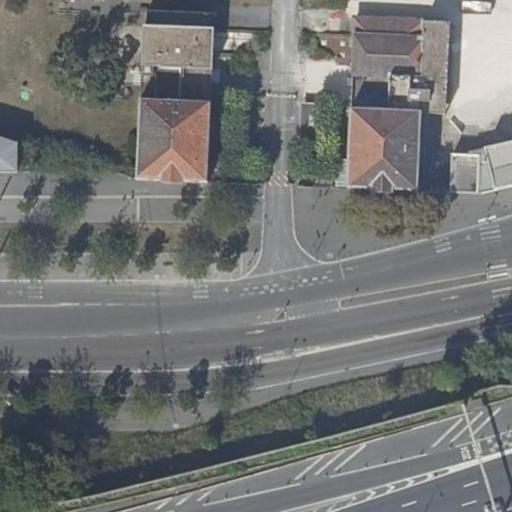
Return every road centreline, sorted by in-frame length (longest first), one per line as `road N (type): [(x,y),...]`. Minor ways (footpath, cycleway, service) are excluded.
road 1 (primary): [(511,239),(234,304),(0,319)]
road 2 (primary): [(0,354),(277,338),(511,292)]
